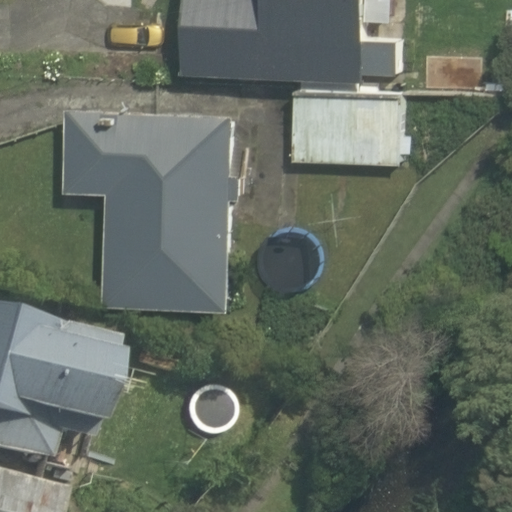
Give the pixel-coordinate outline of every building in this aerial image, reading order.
[(192,0),(191,74),(376,79),(376,73),(405,74),(406,42),(377,41),(378,0),(192,0)] [(300,162),(406,164),(408,93),(301,91),(300,162)] [(108,304),(239,310),(244,198),(252,198),(253,173),(243,172),(246,114),(73,106),(69,193),(113,195),(108,304)] [(0,451),(42,462),(49,435),(82,443),(107,342),(0,315),(0,451)] [(0,511),(54,511),(60,492),(0,473),(0,511)]
